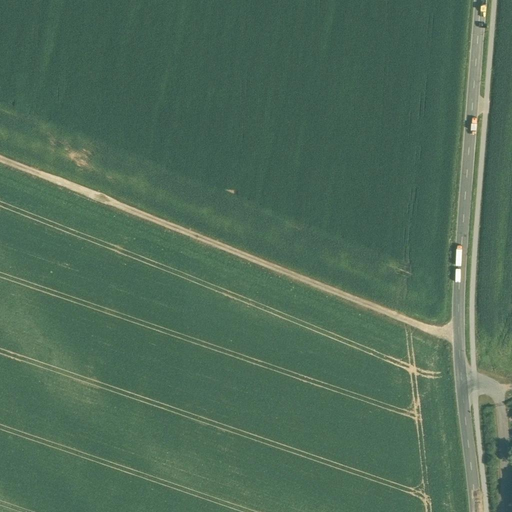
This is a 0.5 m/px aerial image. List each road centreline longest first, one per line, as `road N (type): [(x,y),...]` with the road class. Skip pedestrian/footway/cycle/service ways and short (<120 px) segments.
road 1 (tertiary): [(476,511),(458,333),(481,0)]
road 2 (track): [(458,333),(0,158)]
